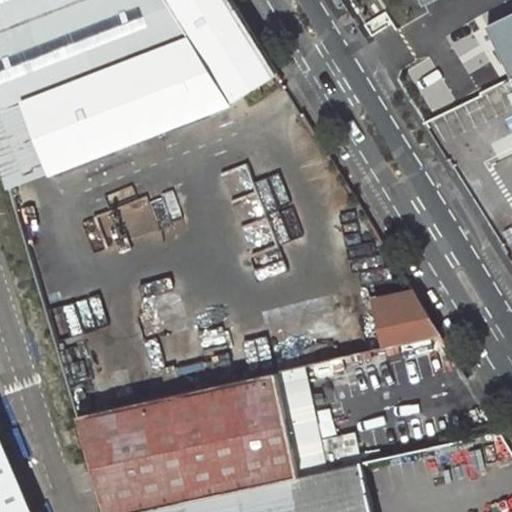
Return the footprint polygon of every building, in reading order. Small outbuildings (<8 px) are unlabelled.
[(0,0),(0,107),(25,101),(51,171),(286,89),(231,0),(0,0)] [(398,0),(356,0),(368,19),(377,13),(398,0)] [(511,35),(471,56),(485,87),(486,90),(511,76),(511,35)] [(485,87),(471,56),(469,52),(422,74),(442,111),(486,90),(485,87)] [(442,111),(422,74),(405,83),(427,118),(442,111)] [(0,107),(0,148),(11,185),(51,171),(25,101),(0,107)] [(426,335),(411,285),(359,301),(375,350),(426,335)] [(443,339),(391,351),(401,397),(432,391),(427,365),(445,362),(448,377),(465,376),(443,339)] [(281,375),(80,418),(107,511),(140,511),(305,477),(281,375)] [(0,511),(35,511),(0,432),(0,511)] [(465,454),(508,446),(502,435),(463,444),(465,454)] [(373,511),(370,496),(470,475),(465,454),(463,444),(305,477),(140,511),(373,511)] [(373,511),(477,511),(470,475),(370,496),(373,511)]
